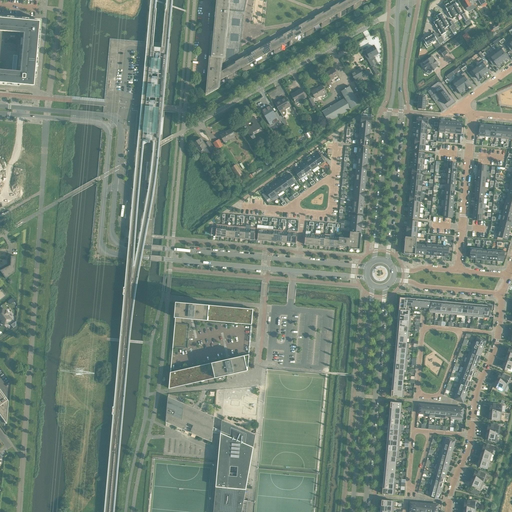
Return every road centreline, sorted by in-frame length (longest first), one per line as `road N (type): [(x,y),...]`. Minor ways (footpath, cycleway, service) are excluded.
road 1 (tertiary): [(387,262),(410,1)]
road 2 (tertiary): [(132,246),(111,234),(118,120),(21,107)]
road 3 (tertiary): [(396,25),(374,260)]
road 4 (residential): [(182,131),(380,19)]
road 5 (tertiary): [(372,285),(352,511)]
road 6 (tertiary): [(365,511),(385,286)]
road 7 (residential): [(501,293),(497,342),(474,398),(448,511)]
road 8 (tertiary): [(20,115),(106,128),(100,241),(120,254)]
road 9 (residential): [(472,113),(458,271)]
